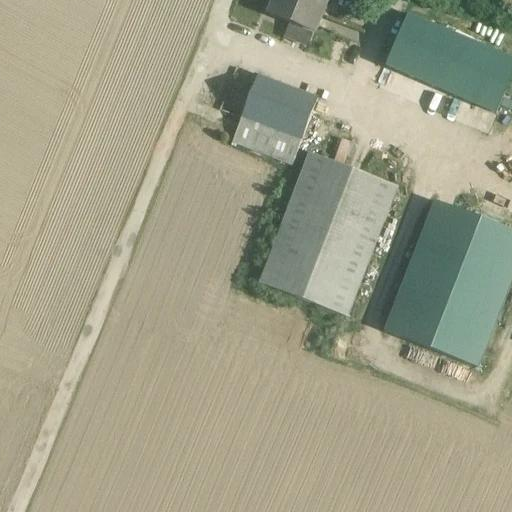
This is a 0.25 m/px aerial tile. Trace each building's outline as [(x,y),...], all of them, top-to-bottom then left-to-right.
[(329,0),(274,0),(269,14),(315,33),(329,0)] [(511,77),(511,59),(408,16),(386,69),(496,115),(511,77)] [(318,103),(259,78),(233,140),(292,165),(318,103)] [(399,192),(311,155),(257,283),(346,320),(399,192)] [(511,283),(511,233),(436,201),(382,330),(476,369),(511,283)]
